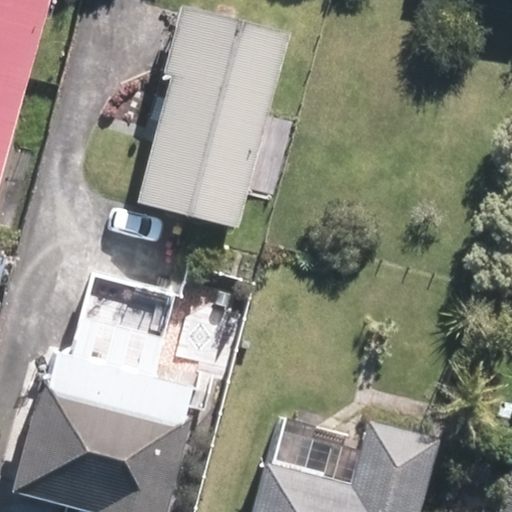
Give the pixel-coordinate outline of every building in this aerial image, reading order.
[(0,0),(0,149),(38,0),(0,0)] [(230,220),(276,29),(169,2),(151,68),(159,71),(125,195),(230,220)] [(161,511),(187,408),(34,371),(6,486),(87,505),(85,511),(161,511)] [(410,511),(432,433),(359,412),(341,477),(255,455),(239,511),(410,511)] [(511,511),(511,433),(490,511),(511,511)]
